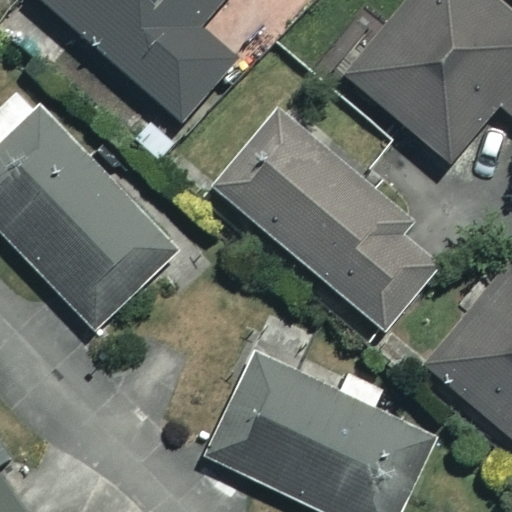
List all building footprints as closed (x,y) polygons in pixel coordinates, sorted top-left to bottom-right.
[(219,0),(40,0),(178,122),(234,60),(196,26),(219,0)] [(511,17),(489,0),(409,0),(345,83),(449,163),(495,103),(511,116),(511,17)] [(176,249),(17,89),(0,106),(0,234),(95,330),(176,249)] [(443,250),(278,120),(217,196),(382,327),(443,250)] [(511,262),(421,362),(511,445),(511,262)] [(314,511),(391,511),(428,440),(259,354),(207,456),(314,511)] [(0,511),(24,511),(0,478),(0,511)]
